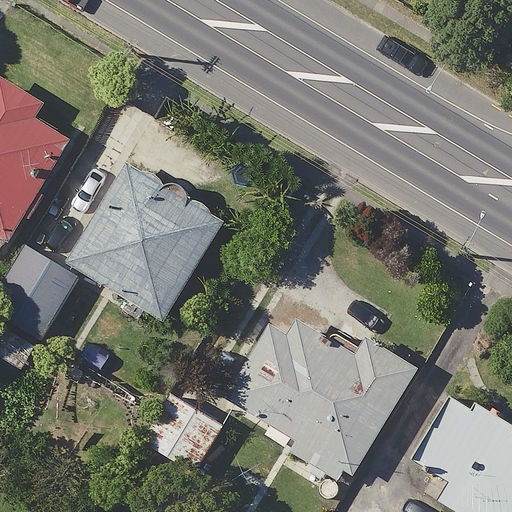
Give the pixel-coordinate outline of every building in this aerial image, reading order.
[(0,233),(18,246),(93,128),(10,75),(0,90),(0,233)] [(239,227),(141,170),(83,270),(180,327),(239,227)] [(88,282),(33,250),(0,307),(0,313),(52,343),(88,282)] [(302,457),(323,470),(320,475),(331,482),(342,488),(346,483),(360,491),(431,376),(380,344),(369,361),(298,317),(243,405),(309,446),(302,457)] [(53,349),(23,331),(8,356),(37,374),(53,349)] [(511,511),(511,412),(479,392),(473,402),(457,392),(414,462),(462,492),(453,507),(461,511),(511,511)] [(196,400),(161,453),(202,481),(238,429),(196,400)]
